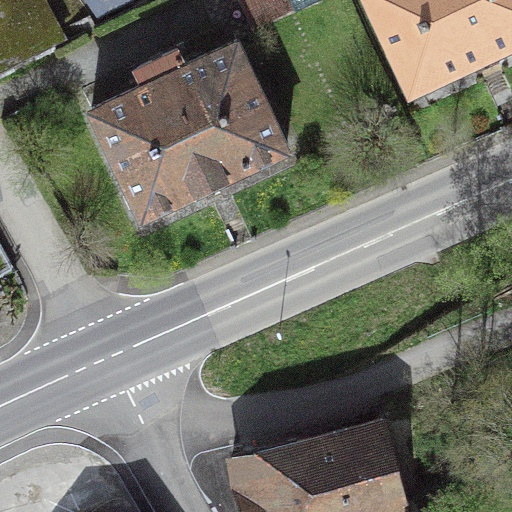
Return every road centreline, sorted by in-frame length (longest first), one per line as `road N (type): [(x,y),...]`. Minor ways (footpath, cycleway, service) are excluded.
road 1 (primary): [(511,183),(102,361)]
road 2 (unclassified): [(148,441),(345,394),(511,327)]
road 3 (residential): [(102,361),(0,178)]
